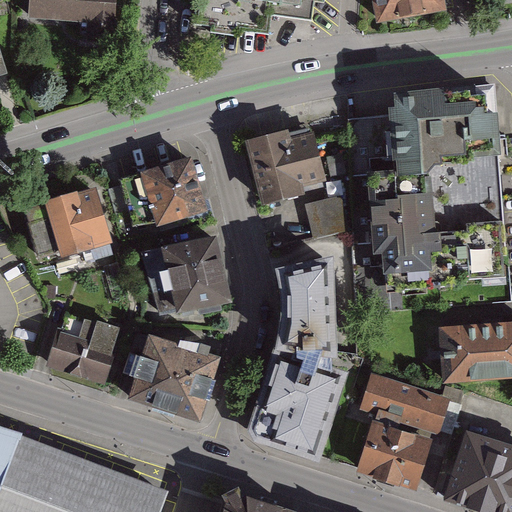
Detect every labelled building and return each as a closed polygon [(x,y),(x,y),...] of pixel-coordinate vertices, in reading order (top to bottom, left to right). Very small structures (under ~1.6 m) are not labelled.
[(90,39),(121,42),(123,0),(31,0),(31,13),(92,18),(90,39)] [(272,17),(273,0),(197,0),(193,29),(269,38),(272,17)] [(273,0),(272,17),(312,20),(314,0),(273,0)] [(376,0),(381,20),(443,8),(441,0),(376,0)] [(490,88),(395,97),(402,173),(496,164),(490,88)] [(308,130),(250,145),(264,201),(300,192),(298,186),(322,180),(308,130)] [(365,152),(348,156),(353,175),(370,170),(365,152)] [(205,210),(191,160),(107,185),(118,220),(132,215),(135,224),(158,221),(160,223),(205,210)] [(506,267),(496,164),(402,173),(378,175),(380,196),(371,197),(375,243),(384,243),(388,292),(453,286),(453,279),(481,277),(481,270),(506,267)] [(109,241),(93,191),(25,212),(39,257),(61,250),(63,255),(109,241)] [(340,197),(307,205),(315,238),(350,230),(340,197)] [(230,299),(214,237),(143,253),(161,312),(230,299)] [(281,345),(253,429),(256,437),(318,457),(344,375),(319,366),(324,351),(335,353),(330,262),(284,273),(286,317),(281,345)] [(125,333),(68,318),(52,373),(107,389),(125,333)] [(511,324),(419,333),(421,364),(444,362),(446,382),(511,376),(511,324)] [(205,416),(221,357),(142,334),(136,356),(146,359),(136,396),(205,416)] [(380,412),(375,424),(396,430),(400,419),(451,435),(460,406),(373,378),(364,407),(380,412)] [(396,430),(375,424),(359,471),(413,487),(429,442),(396,430)] [(0,511),(8,511),(34,440),(0,427),(0,511)] [(511,511),(511,447),(468,434),(447,499),(489,511),(511,511)] [(34,440),(8,511),(178,511),(186,492),(34,440)] [(228,501),(224,511),(291,511),(240,496),(237,490),(225,496),(228,501)]
